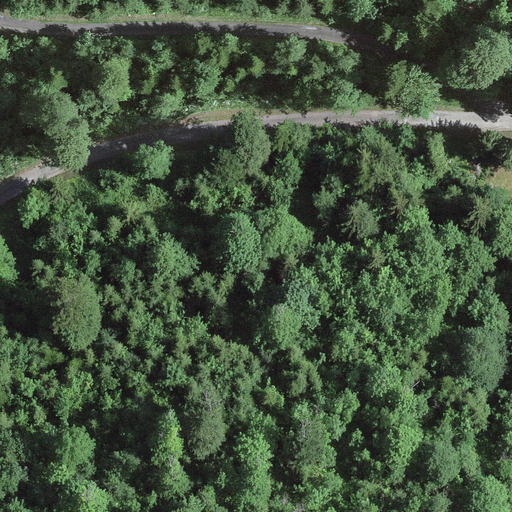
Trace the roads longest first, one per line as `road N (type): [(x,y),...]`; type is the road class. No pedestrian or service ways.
road 1 (unclassified): [(511,115),(392,50),(334,34),(0,19)]
road 2 (unclassified): [(0,195),(82,156),(164,135),(338,120),(511,124)]
